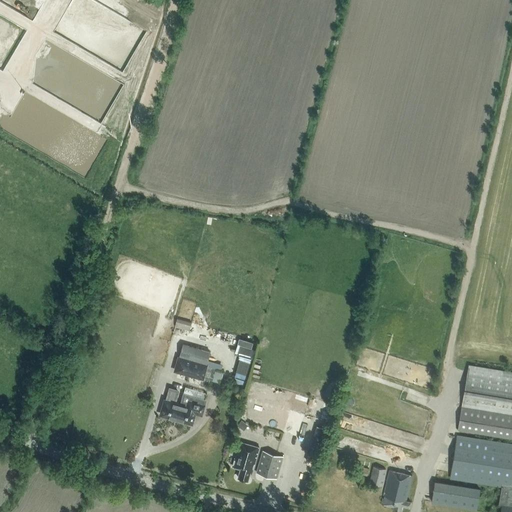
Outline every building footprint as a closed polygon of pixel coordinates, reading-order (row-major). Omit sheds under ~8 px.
[(192,322),(177,318),(175,326),(189,331),(192,322)] [(178,356),(174,371),(204,380),(208,366),(209,364),(207,364),(210,351),(183,343),(179,356),(178,356)] [(458,430),(511,438),(511,371),(469,364),(458,430)] [(164,402),(160,416),(169,418),(169,419),(175,421),(180,403),(176,402),(180,390),(170,387),(169,390),(166,399),(164,400),(164,402)] [(180,403),(175,421),(181,423),(181,422),(190,424),(193,413),(202,416),(207,400),(192,396),(193,391),(185,388),(181,403),(180,403)] [(368,402),(368,390),(348,389),(348,400),(368,402)] [(315,435),(324,438),(326,428),(317,426),(315,435)] [(499,505),(501,506),(500,511),(511,511),(511,445),(456,436),(450,477),(502,486),(499,505)] [(238,478),(249,481),(252,472),(253,472),(260,447),(240,441),(233,467),(241,469),(238,478)] [(263,450),(256,472),(277,478),(284,456),(263,450)] [(368,468),(357,466),(356,473),(367,476),(368,468)] [(373,466),(369,483),(382,486),(386,469),(373,466)] [(406,500),(412,474),(392,470),(389,470),(384,495),(382,503),(393,506),(393,509),(402,511),(403,506),(410,507),(411,501),(406,500)] [(480,488),(435,481),(431,502),(477,509),(480,488)]
